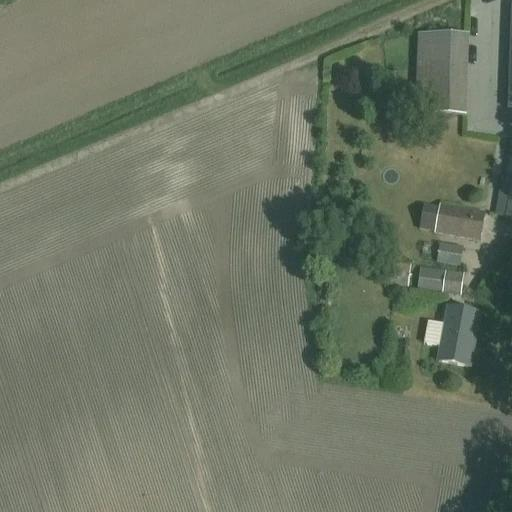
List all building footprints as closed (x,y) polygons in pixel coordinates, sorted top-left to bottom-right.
[(470,38),(421,36),(418,118),(467,119),(470,38)] [(511,147),(505,180),(503,179),(495,218),(511,221),(511,147)] [(485,229),(488,216),(445,208),(443,221),(485,229)] [(485,247),(488,231),(429,218),(425,234),(485,247)] [(428,244),(427,259),(439,260),(439,245),(428,244)] [(401,266),(399,276),(417,280),(419,269),(401,266)] [(414,290),(415,279),(391,279),(390,289),(414,290)] [(479,316),(448,310),(438,364),(470,369),(479,316)]
